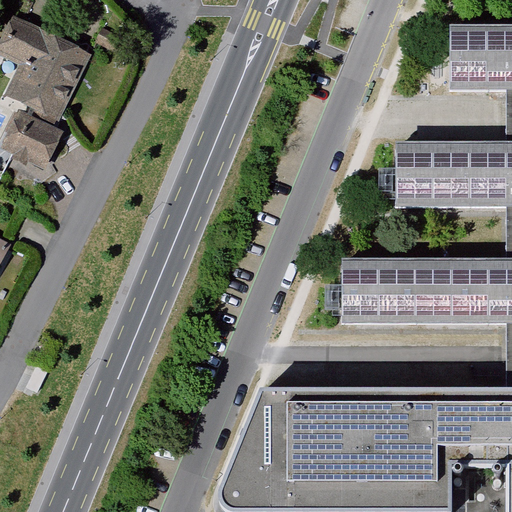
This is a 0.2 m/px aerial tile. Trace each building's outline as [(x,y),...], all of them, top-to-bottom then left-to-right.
[(92,60),(16,23),(0,55),(0,58),(23,70),(10,97),(60,126),(92,60)] [(511,35),(434,35),(434,95),(511,95),(511,35)] [(46,175),(64,138),(19,115),(0,152),(46,175)] [(511,150),(380,151),(380,211),(511,210),(511,150)] [(0,270),(13,246),(0,239),(0,270)] [(511,267),(325,267),(325,329),(511,329),(511,267)] [(511,393),(264,395),(227,488),(223,499),(224,509),(225,511),(499,511),(500,500),(508,500),(508,479),(511,478),(511,393)]
